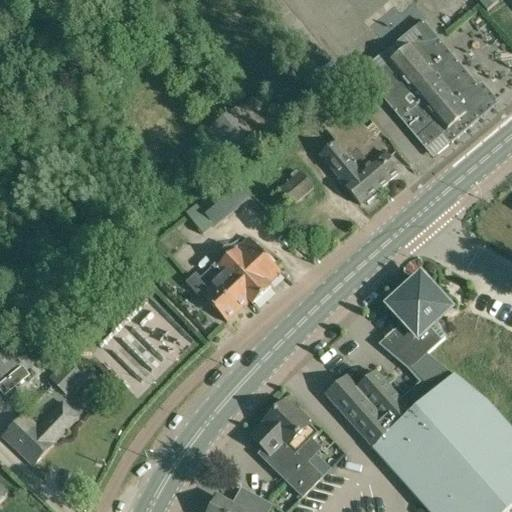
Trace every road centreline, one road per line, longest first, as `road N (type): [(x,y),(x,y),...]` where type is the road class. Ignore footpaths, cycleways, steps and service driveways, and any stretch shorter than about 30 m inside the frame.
road 1 (secondary): [(149,511),(219,401),(418,214)]
road 2 (secondary): [(418,214),(511,138)]
